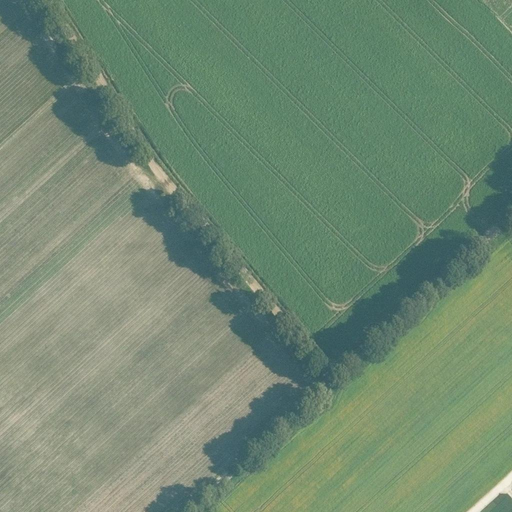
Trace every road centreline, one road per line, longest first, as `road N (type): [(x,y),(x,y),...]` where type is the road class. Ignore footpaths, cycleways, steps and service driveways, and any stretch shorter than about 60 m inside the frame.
road 1 (track): [(337,377),(162,172),(48,0)]
road 2 (track): [(511,214),(337,377)]
road 3 (track): [(337,377),(192,511)]
